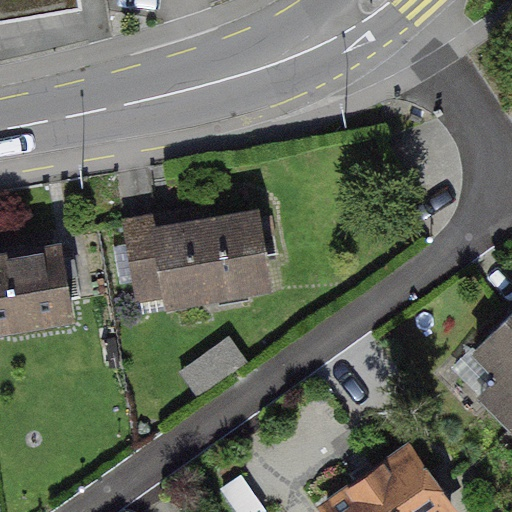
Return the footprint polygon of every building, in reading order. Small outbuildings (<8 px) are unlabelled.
[(87,0),(0,0),(0,23),(89,8),(87,0)] [(274,212),(138,228),(148,311),(284,295),(274,212)] [(78,245),(0,255),(0,335),(89,324),(78,245)] [(511,310),(465,355),(511,404),(511,310)] [(453,511),(409,447),(322,506),(326,511),(453,511)]
